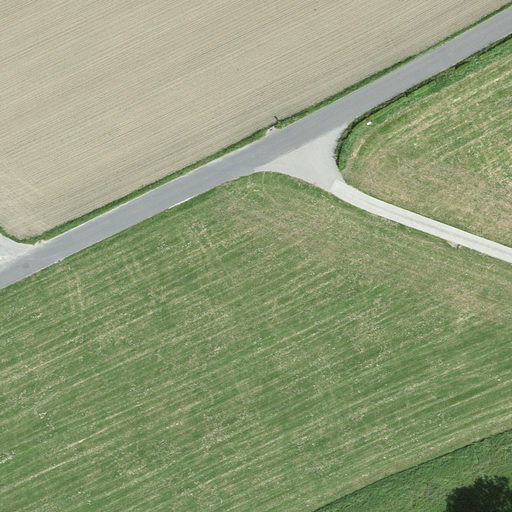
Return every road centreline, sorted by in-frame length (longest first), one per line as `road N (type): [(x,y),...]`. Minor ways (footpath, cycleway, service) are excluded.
road 1 (tertiary): [(0,276),(511,28)]
road 2 (track): [(511,256),(353,196),(284,141)]
